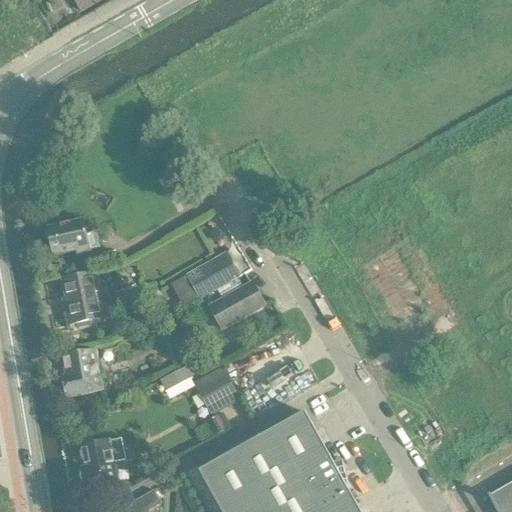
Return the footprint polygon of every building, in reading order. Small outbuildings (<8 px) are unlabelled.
[(183,193),(192,188),(179,166),(170,171),(183,193)] [(49,236),(46,236),(48,247),(51,246),(54,258),(76,253),(77,258),(90,255),(89,252),(100,250),(97,236),(87,238),(84,222),(48,230),(49,236)] [(226,255),(187,277),(200,300),(239,278),(226,255)] [(62,281),(68,309),(65,310),(68,327),(77,325),(78,329),(90,327),(89,323),(102,320),(101,318),(113,315),(108,291),(101,292),(97,274),(62,281)] [(251,284),(211,308),(225,332),(265,308),(251,284)] [(161,308),(155,311),(159,318),(165,315),(161,308)] [(95,354),(63,360),(66,377),(63,378),(68,400),(103,393),(101,382),(106,381),(104,374),(99,375),(95,354)] [(166,393),(193,379),(187,368),(161,382),(166,393)] [(210,408),(235,395),(222,370),(197,384),(210,408)] [(360,511),(348,490),(349,490),(343,464),(334,466),(306,414),(199,473),(221,511),(360,511)] [(122,441),(110,443),(82,449),(86,469),(83,470),(86,489),(103,485),(105,494),(120,491),(114,462),(125,460),(122,443),(122,441)] [(496,511),(511,511),(511,485),(489,499),(496,511)] [(154,492),(143,498),(147,507),(146,508),(148,511),(149,511),(162,505),(154,492)]
